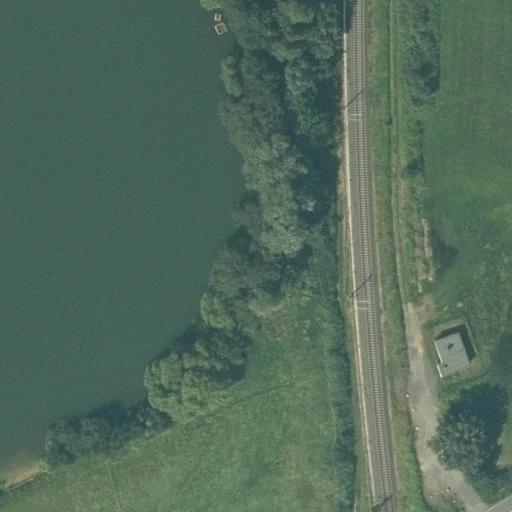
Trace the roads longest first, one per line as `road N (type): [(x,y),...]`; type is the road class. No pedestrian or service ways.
road 1 (track): [(413,326),(401,270),(395,0)]
road 2 (track): [(478,511),(420,366),(413,326),(437,302)]
